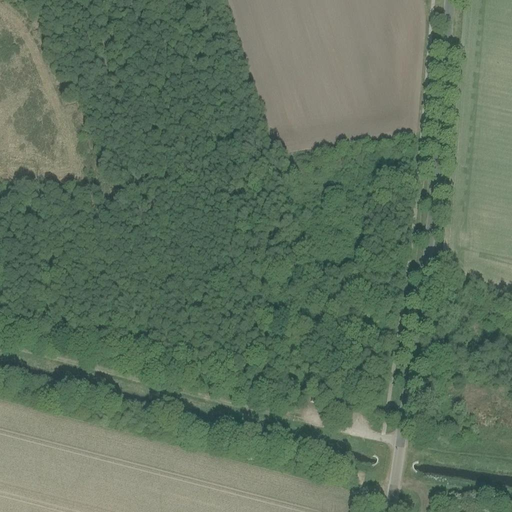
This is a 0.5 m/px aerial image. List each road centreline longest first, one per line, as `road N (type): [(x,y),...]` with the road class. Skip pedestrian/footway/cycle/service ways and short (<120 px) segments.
road 1 (tertiary): [(396,511),(450,0)]
road 2 (track): [(249,405),(0,340)]
road 3 (track): [(390,435),(249,405)]
